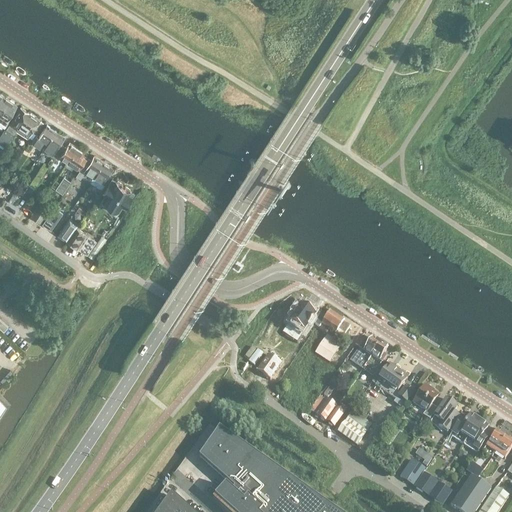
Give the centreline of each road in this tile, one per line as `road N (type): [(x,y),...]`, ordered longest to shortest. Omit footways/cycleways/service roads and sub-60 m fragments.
road 1 (secondary): [(39,511),(374,0)]
road 2 (tertiary): [(511,414),(288,271),(237,290),(217,287),(177,253),(172,190)]
road 3 (unclassified): [(426,511),(246,386)]
road 4 (tertiary): [(0,80),(172,190)]
